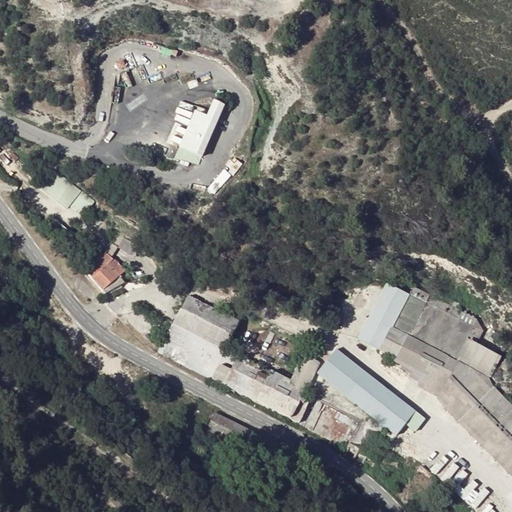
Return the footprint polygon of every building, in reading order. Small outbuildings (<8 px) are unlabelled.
[(207,72),(195,66),(170,123),(181,128),(207,72)] [(215,194),(232,174),(226,169),(210,189),(215,194)] [(43,190),(80,215),(92,197),(55,172),(43,190)] [(85,274),(92,281),(108,265),(120,277),(127,270),(106,250),(85,274)] [(428,294),(429,294),(435,281),(401,264),(394,278),(428,294)] [(108,265),(92,281),(105,292),(120,277),(108,265)] [(394,278),(383,300),(416,318),(429,294),(428,294),(394,278)] [(189,294),(158,352),(346,450),(361,423),(222,350),(238,320),(189,294)] [(373,320),(383,325),(407,337),(414,341),(423,322),(416,318),(383,300),(373,320)] [(407,337),(383,325),(374,343),(398,355),(405,340),(407,337)] [(415,413),(335,349),(316,372),(396,437),(415,413)] [(287,452),(215,414),(208,427),(226,436),(246,447),(254,451),(270,459),(281,465),(287,452)] [(221,445),(226,436),(208,427),(203,436),(221,445)] [(199,435),(188,429),(185,436),(196,442),(199,435)] [(251,457),(254,451),(246,447),(243,453),(251,457)] [(278,469),(281,465),(270,459),(267,464),(278,469)]
